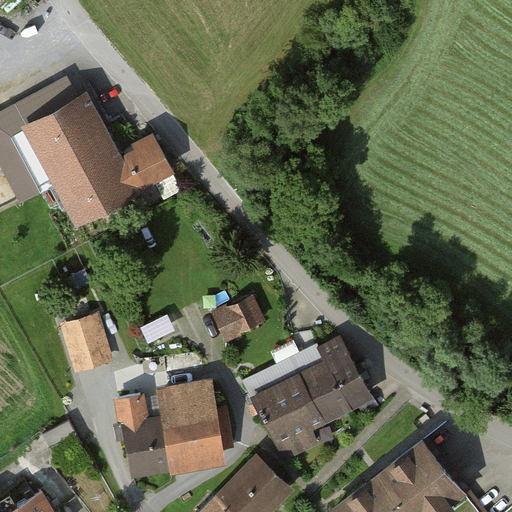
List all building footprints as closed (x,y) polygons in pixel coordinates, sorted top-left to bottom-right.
[(140,196),(85,99),(26,133),(82,229),(140,196)] [(123,162),(140,196),(176,177),(159,144),(123,162)] [(263,319),(252,296),(216,313),(227,336),(263,319)] [(152,341),(179,329),(171,312),(144,324),(152,341)] [(108,358),(94,317),(68,325),(81,367),(108,358)] [(374,390),(341,328),(317,341),(323,351),(299,363),(326,414),(374,390)] [(326,414),(299,363),(249,389),(286,458),(319,439),(313,421),(326,414)] [(213,411),(208,383),(162,391),(166,416),(175,463),(220,454),(219,443),(231,441),(227,421),(221,409),(213,411)] [(133,471),(175,463),(166,416),(146,420),(141,393),(119,397),(133,471)] [(83,445),(69,420),(43,434),(56,459),(61,456),(70,472),(84,464),(76,448),(83,445)] [(435,511),(463,491),(424,440),(335,508),(337,511),(435,511)] [(263,511),(289,486),(259,457),(205,511),(263,511)] [(55,511),(41,489),(36,492),(33,487),(25,492),(28,497),(3,511),(55,511)]
